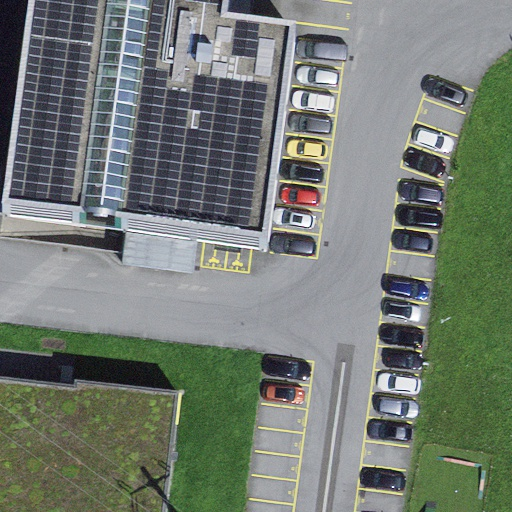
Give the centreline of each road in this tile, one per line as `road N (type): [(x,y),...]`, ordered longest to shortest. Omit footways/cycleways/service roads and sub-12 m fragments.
road 1 (unknown): [(0,275),(286,312),(324,307),(348,292)]
road 2 (unknown): [(348,292),(391,0)]
road 3 (unknown): [(348,292),(325,511)]
